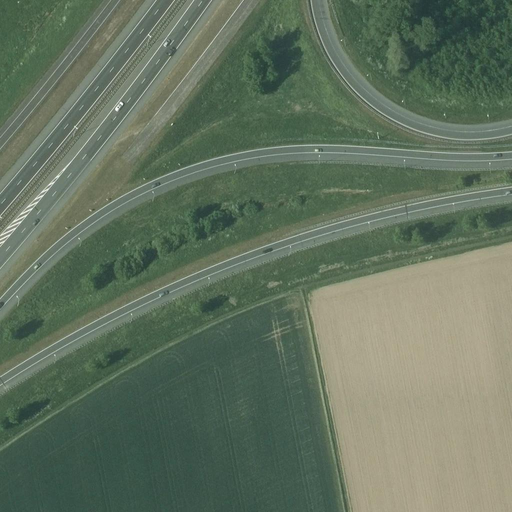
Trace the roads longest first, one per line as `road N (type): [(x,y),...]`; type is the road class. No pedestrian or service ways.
road 1 (motorway): [(0,306),(90,221),(134,193),(206,165),(299,149),(511,155)]
road 2 (motorway): [(0,382),(116,313),(268,250),(384,215),(511,191)]
road 3 (motorway): [(0,257),(204,0)]
road 4 (motorway): [(167,0),(0,207)]
road 5 (motorway): [(511,130),(451,136),(375,104),(339,67),(314,0)]
